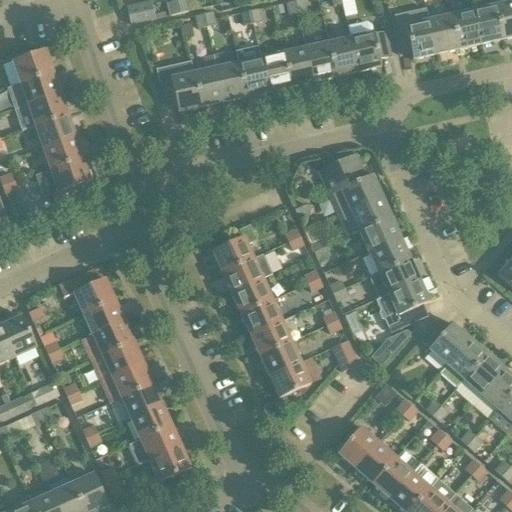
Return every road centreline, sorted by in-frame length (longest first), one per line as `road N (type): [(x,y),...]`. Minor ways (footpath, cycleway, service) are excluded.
road 1 (residential): [(242,476),(133,235)]
road 2 (residential): [(511,345),(457,300),(382,133)]
road 3 (residential): [(137,181),(382,133)]
road 4 (residential): [(137,181),(73,3)]
road 5 (residential): [(382,133),(407,96),(511,72)]
road 6 (residential): [(0,293),(133,235)]
road 7 (residential): [(281,489),(364,385)]
